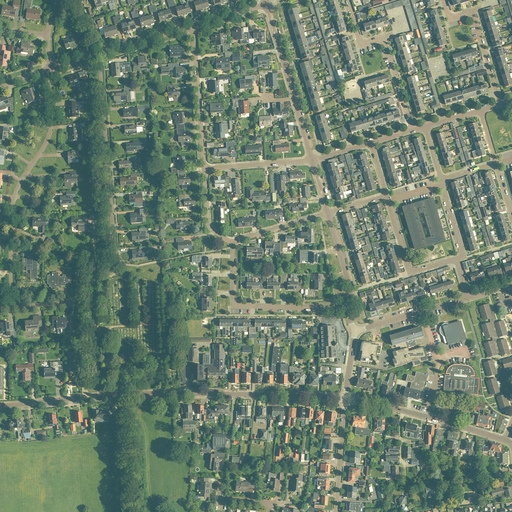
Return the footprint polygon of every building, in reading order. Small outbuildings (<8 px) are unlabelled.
[(30,10),(31,0),(24,0),(23,11),(27,11),(26,18),(38,19),(39,11),(30,10)] [(102,4),(100,0),(93,0),(95,4),(93,4),(94,8),(95,10),(103,8),(102,5),(102,4)] [(203,10),(199,0),(196,0),(189,0),(190,1),(192,8),(195,7),(196,11),(200,10),(200,11),(203,10)] [(209,7),(206,0),(199,0),(203,10),(206,9),(205,8),(209,7)] [(415,4),(412,5),(414,10),(415,13),(421,11),(420,8),(417,9),(416,7),(418,7),(417,6),(419,5),(420,6),(426,4),(427,7),(434,5),(433,0),(428,0),(422,2),(419,3),(416,4),(415,4)] [(13,1),(13,3),(12,8),(3,6),(2,15),(14,16),(15,10),(19,10),(20,4),(20,1),(13,1)] [(190,13),(188,3),(185,4),(185,2),(181,4),(182,6),(184,16),(188,15),(187,14),(190,13)] [(184,16),(182,6),(176,8),(178,16),(181,15),(182,17),(184,16)] [(485,19),(493,17),(491,11),(494,10),(493,7),(487,9),(487,12),(483,13),(485,19)] [(290,17),(298,14),(296,8),(288,11),(290,17)] [(90,9),(86,10),(88,16),(90,20),(94,19),(93,16),(92,16),(90,9)] [(164,12),(163,10),(157,12),(157,13),(160,22),(163,21),(163,22),(166,21),(164,12)] [(170,10),(164,12),(166,21),(169,20),(169,19),(172,18),(170,10)] [(300,20),(298,14),(290,17),(292,23),(300,20)] [(151,15),(145,17),(148,27),(151,26),(151,25),(154,24),(151,15)] [(386,17),(383,18),(382,15),(380,16),(381,19),(383,27),(389,25),(390,24),(389,20),(387,21),(386,17)] [(438,15),(430,18),(432,23),(439,21),(438,15)] [(139,19),(142,27),(145,26),(145,27),(148,27),(145,17),(142,18),(142,17),(139,17),(139,19)] [(108,26),(103,27),(101,20),(97,21),(99,28),(102,27),(103,30),(109,28),(108,26)] [(300,20),(292,23),(294,29),(302,26),(306,25),(305,23),(301,24),(300,20)] [(335,22),(332,23),(333,29),(337,28),(344,25),(343,20),(335,22)] [(133,21),(127,22),(130,32),(133,31),(133,30),(136,29),(133,21)] [(375,21),(369,23),(371,30),(377,28),(375,21)] [(432,23),(433,27),(430,28),(431,30),(434,29),(441,27),(439,21),(432,23)] [(130,32),(127,22),(121,24),(123,33),(127,32),(127,33),(130,32)] [(371,30),(369,23),(363,24),(366,32),(371,30)] [(337,28),(333,29),(331,29),(332,33),(336,31),(336,34),(339,33),(346,31),(344,25),(337,28)] [(109,28),(112,37),(115,36),(115,35),(118,34),(115,26),(109,28)] [(302,26),(294,29),(295,35),(304,32),(302,26)] [(443,33),(441,27),(434,29),(435,35),(443,33)] [(109,28),(103,30),(105,38),(109,37),(109,38),(112,37),(109,28)] [(243,29),(232,30),(232,37),(236,37),(237,40),(240,40),(240,44),(249,43),(249,39),(248,32),(243,32),(243,29)] [(264,31),(248,32),(249,39),(259,38),(259,42),(265,42),(264,31)] [(306,38),(304,32),(295,35),(297,41),(306,38)] [(397,44),(404,42),(407,41),(405,33),(400,35),(400,37),(395,39),(397,44)] [(228,52),(228,45),(227,38),(222,38),(222,34),(211,35),(211,40),(215,40),(216,46),(222,45),(223,53),(225,52),(228,52)] [(70,38),(63,40),(66,49),(70,47),(70,48),(78,46),(77,42),(81,41),(79,35),(70,38)] [(340,38),(341,42),(339,42),(340,45),(342,44),(349,42),(348,36),(340,38)] [(306,38),(297,41),(299,47),(307,45),(306,38)] [(492,42),(493,44),(492,44),(491,45),(492,47),(493,47),(494,47),(494,48),(501,45),(500,42),(505,41),(504,38),(500,39),(492,42)] [(404,42),(397,44),(399,50),(406,48),(404,42)] [(32,55),(33,47),(29,47),(30,45),(21,43),(21,47),(17,47),(16,54),(20,54),(20,52),(28,53),(28,55),(32,55)] [(0,51),(0,53),(0,65),(6,66),(7,57),(9,57),(10,52),(4,51),(5,46),(0,45),(0,51)] [(180,56),(180,54),(184,54),(183,45),(179,46),(170,47),(171,57),(180,56)] [(307,45),(299,47),(301,53),(309,50),(307,45)] [(344,50),(345,53),(341,54),(342,57),(346,56),(345,55),(353,53),(351,48),(344,50)] [(406,48),(399,50),(400,56),(408,54),(406,48)] [(475,49),(469,50),(472,58),(477,56),(478,58),(481,57),(479,51),(476,52),(475,49)] [(312,50),(309,50),(301,53),(303,59),(314,56),(312,50)] [(472,58),(469,50),(463,52),(466,59),(472,58)] [(508,52),(504,54),(503,50),(495,53),(497,58),(504,56),(509,55),(508,52)] [(225,52),(225,58),(212,59),(212,64),(216,64),(216,69),(224,69),(224,71),(229,70),(229,68),(229,58),(232,58),(232,62),(240,61),(239,52),(232,52),(228,52),(225,52)] [(463,52),(458,54),(460,61),(466,59),(463,52)] [(460,61),(458,54),(452,56),(455,67),(456,66),(456,67),(457,67),(459,67),(459,66),(459,65),(461,65),(460,61)] [(330,62),(327,55),(321,57),(323,65),(327,63),(330,62)] [(138,57),(138,62),(133,63),(134,71),(146,70),(146,73),(150,73),(149,62),(146,63),(145,56),(138,57)] [(270,67),(269,57),(262,57),(262,56),(257,56),(257,60),(253,61),(254,68),(258,67),(258,66),(264,66),(264,67),(270,67)] [(354,59),(347,61),(348,64),(344,66),(345,68),(356,65),(354,59)] [(424,61),(424,62),(421,63),(423,70),(429,68),(427,60),(424,61)] [(313,67),(311,61),(300,64),(302,70),(310,68),(313,67)] [(130,72),(130,62),(111,64),(112,77),(120,76),(120,73),(130,72)] [(506,62),(499,64),(500,70),(511,66),(511,63),(507,65),(506,62)] [(168,64),(168,67),(161,68),(161,75),(169,74),(169,70),(176,70),(177,78),(185,77),(185,67),(179,67),(179,63),(168,64)] [(356,65),(345,68),(342,69),(343,72),(350,70),(351,73),(358,71),(356,65)] [(411,65),(404,67),(406,73),(408,73),(413,71),(411,65)] [(511,66),(500,70),(502,76),(509,73),(508,70),(511,69),(511,66)] [(310,68),(302,70),(304,77),(312,74),(310,68)] [(337,70),(334,71),(337,81),(344,79),(343,75),(339,76),(337,70)] [(272,71),(259,72),(260,75),(268,75),(269,87),(272,87),(272,88),(273,89),(276,89),(277,88),(277,87),(276,74),(272,74),(272,71)] [(314,80),(312,74),(304,77),(305,83),(314,80)] [(81,75),(78,76),(78,75),(67,78),(70,85),(78,82),(80,88),(87,87),(86,83),(88,82),(86,76),(82,77),(81,75)] [(245,77),(245,80),(240,80),(240,89),(252,88),(252,82),(255,81),(255,75),(251,76),(245,77)] [(381,77),(383,84),(389,82),(387,75),(381,77)] [(409,84),(416,82),(414,76),(407,78),(409,84)] [(314,80),(305,83),(307,89),(315,86),(314,80)] [(372,87),(370,80),(364,82),(366,89),(372,87)] [(219,92),(218,82),(209,82),(209,86),(211,86),(211,93),(219,92)] [(479,85),(482,94),(488,92),(485,84),(479,85)] [(175,85),(167,86),(168,98),(174,97),(174,101),(179,101),(178,90),(175,90),(175,85)] [(482,94),(479,85),(473,87),(476,96),(477,97),(480,96),(480,95),(482,94)] [(317,92),(315,86),(307,89),(309,95),(317,92)] [(461,91),(464,99),(465,100),(468,100),(468,98),(470,98),(467,89),(466,86),(464,87),(464,90),(461,91)] [(476,96),(473,87),(467,89),(470,98),(476,96)] [(31,88),(21,92),(23,100),(28,98),(29,103),(40,100),(37,91),(33,93),(31,88)] [(461,91),(455,93),(458,101),(464,99),(461,91)] [(124,92),(114,93),(114,101),(127,100),(127,102),(131,101),(130,92),(124,92)] [(319,98),(317,92),(309,95),(311,101),(319,98)] [(455,93),(449,94),(452,103),(458,101),(455,93)] [(452,103),(449,94),(443,96),(446,105),(452,103)] [(0,109),(3,109),(2,106),(9,104),(6,96),(0,98),(0,109)] [(233,108),(239,108),(239,114),(249,114),(248,101),(243,101),(243,98),(232,99),(233,106),(233,108)] [(321,104),(319,98),(311,101),(313,107),(321,104)] [(88,99),(82,99),(70,100),(70,103),(68,103),(69,117),(79,117),(78,109),(77,109),(76,108),(76,102),(83,102),(88,102),(88,99)] [(222,103),(210,104),(211,113),(223,113),(222,103)] [(282,117),(286,116),(288,116),(289,115),(289,113),(288,112),(287,108),(284,108),(283,104),(276,105),(276,108),(273,109),(274,119),(277,119),(277,116),(282,115),(282,117)] [(323,110),(321,104),(313,107),(314,113),(323,110)] [(425,111),(423,105),(416,107),(417,113),(425,111)] [(137,109),(123,110),(124,117),(138,116),(137,113),(137,109)] [(259,117),(259,118),(258,118),(258,119),(258,122),(259,122),(260,126),(271,125),(271,124),(271,122),(274,121),(274,119),(273,109),(273,113),(270,113),(270,116),(259,117)] [(392,112),(394,120),(400,118),(398,110),(391,112),(392,112)] [(376,116),(373,117),(376,125),(382,124),(379,115),(378,112),(376,113),(376,116)] [(392,112),(391,112),(385,113),(388,122),(394,120),(392,112)] [(178,129),(185,129),(184,113),(173,113),(173,119),(174,119),(175,124),(176,124),(177,127),(178,127),(178,129)] [(385,113),(379,115),(382,124),(388,122),(385,113)] [(317,123),(326,120),(324,114),(316,117),(317,123)] [(373,117),(367,119),(370,127),(376,125),(373,117)] [(370,127),(367,119),(361,120),(364,129),(365,130),(367,129),(367,128),(370,127)] [(328,126),(326,120),(317,123),(319,129),(328,126)] [(364,129),(361,120),(355,122),(357,131),(364,129)] [(231,121),(227,121),(221,122),(221,125),(215,125),(216,139),(225,138),(224,134),(228,134),(228,130),(232,130),(231,121)] [(357,131),(355,122),(349,124),(351,133),(357,131)] [(285,136),(293,136),(292,126),(288,126),(288,123),(280,123),(281,129),(284,129),(285,136)] [(454,123),(450,124),(455,139),(459,138),(454,123)] [(469,125),(470,128),(468,129),(469,132),(471,131),(471,132),(477,130),(476,123),(469,125)] [(73,129),(69,129),(70,141),(82,140),(82,128),(81,128),(81,124),(73,124),(73,129)] [(328,126),(319,129),(321,135),(329,132),(328,126)] [(346,127),(343,128),(343,129),(340,129),(341,133),(343,132),(345,138),(349,137),(346,127)] [(185,135),(185,129),(178,129),(179,142),(181,142),(181,146),(184,146),(190,145),(190,134),(185,135)] [(471,132),(473,138),(470,138),(470,139),(479,136),(477,130),(471,132)] [(331,139),(329,132),(321,135),(323,141),(331,139)] [(442,140),(444,139),(443,133),(436,135),(438,141),(439,141),(442,140)] [(481,142),(479,136),(470,139),(472,145),(475,144),(481,142)] [(146,139),(133,140),(133,143),(126,144),(126,152),(134,151),(134,150),(141,150),(141,151),(144,151),(144,145),(147,145),(146,139)] [(446,146),(444,139),(442,140),(439,141),(438,141),(440,148),(446,146)] [(276,153),(289,152),(288,145),(281,145),(280,141),(273,142),(273,147),(275,146),(276,153)] [(226,143),(227,148),(213,149),(214,156),(218,155),(218,157),(231,156),(231,153),(235,153),(234,147),(235,147),(234,142),(226,143)] [(481,142),(475,144),(477,151),(483,149),(481,142)] [(382,145),(383,149),(381,149),(383,155),(395,152),(399,150),(402,150),(402,149),(400,143),(397,144),(398,148),(390,150),(388,144),(382,145)] [(245,147),(246,155),(259,154),(259,151),(262,151),(261,144),(258,145),(258,146),(245,147)] [(413,147),(410,148),(410,151),(414,150),(415,152),(424,150),(422,144),(416,146),(413,147)] [(446,146),(440,148),(442,154),(448,152),(446,146)] [(483,149),(477,151),(472,152),(474,159),(485,155),(483,149)] [(424,150),(415,152),(416,155),(412,156),(413,159),(416,158),(419,157),(425,155),(424,150)] [(79,162),(78,159),(78,152),(67,153),(68,163),(75,163),(79,162)] [(391,156),(396,154),(395,152),(383,155),(385,161),(392,159),(391,156)] [(442,154),(444,160),(450,158),(454,157),(453,154),(449,155),(448,152),(442,154)] [(465,161),(463,152),(459,153),(460,156),(456,157),(460,156),(462,162),(465,161)] [(412,156),(407,157),(406,153),(404,154),(405,158),(406,157),(407,162),(413,161),(412,156)] [(359,159),(353,160),(353,157),(346,159),(348,165),(351,164),(353,163),(356,163),(359,162),(367,160),(365,154),(358,156),(359,159)] [(139,157),(134,157),(127,158),(128,161),(119,161),(119,169),(132,167),(132,164),(135,164),(135,162),(140,162),(139,157)] [(178,173),(185,173),(184,157),(173,158),(173,163),(177,163),(178,173)] [(450,158),(444,160),(446,167),(452,165),(450,158)] [(334,167),(334,164),(336,163),(334,159),(328,161),(329,165),(327,165),(329,171),(338,169),(337,166),(334,167)] [(351,164),(348,165),(349,168),(352,167),(351,164),(357,163),(358,166),(360,165),(361,165),(362,168),(368,166),(367,160),(359,162),(356,163),(353,163),(351,164)] [(421,166),(412,169),(413,170),(413,171),(413,172),(422,169),(429,167),(427,161),(421,163),(421,166)] [(394,165),(386,167),(388,173),(395,171),(394,168),(395,167),(394,165)] [(353,170),(350,171),(351,177),(352,177),(355,176),(360,175),(370,172),(368,166),(362,168),(363,171),(354,174),(353,170)] [(422,169),(413,172),(414,174),(417,173),(420,173),(422,179),(431,176),(430,176),(430,173),(431,173),(429,167),(422,169)] [(338,169),(329,171),(330,177),(340,174),(338,169)] [(395,171),(388,173),(390,179),(398,176),(397,174),(401,173),(400,169),(395,171)] [(79,171),(69,172),(69,176),(64,176),(64,187),(70,187),(70,184),(76,183),(76,178),(79,178),(79,171)] [(287,172),(287,182),(290,182),(290,179),(305,178),(305,173),(301,174),(301,171),(290,172),(290,173),(287,173),(287,172)] [(490,171),(485,173),(485,171),(479,172),(481,178),(479,179),(480,181),(492,178),(490,171)] [(287,182),(287,172),(282,172),(282,176),(277,176),(277,180),(278,191),(280,191),(280,193),(281,194),(283,194),(284,193),(284,191),(285,190),(284,182),(287,182)] [(372,177),(370,172),(360,175),(362,180),(365,180),(365,179),(372,177)] [(185,178),(185,173),(178,173),(179,185),(182,185),(182,189),(184,189),(190,188),(189,177),(185,178)] [(120,178),(120,186),(134,185),(137,185),(136,177),(142,177),(141,174),(131,174),(131,177),(120,178)] [(330,177),(330,178),(331,181),(332,183),(340,181),(342,180),(341,178),(340,175),(340,174),(330,177)] [(398,176),(390,179),(392,185),(393,185),(394,187),(401,185),(400,182),(398,182),(398,179),(398,176)] [(228,177),(225,177),(214,177),(214,185),(215,185),(215,188),(220,187),(221,186),(220,184),(225,184),(226,187),(229,186),(228,177)] [(231,180),(231,178),(231,177),(228,177),(229,186),(231,186),(232,192),(229,192),(230,199),(238,198),(238,194),(240,194),(239,183),(238,179),(231,180)] [(365,179),(365,180),(366,182),(362,184),(363,187),(374,184),(372,177),(365,179)] [(494,184),(492,178),(480,181),(482,181),(483,184),(486,183),(487,186),(494,184)] [(343,180),(342,180),(340,181),(332,183),(334,189),(341,187),(343,186),(342,183),(344,183),(343,180)] [(451,183),(450,184),(451,187),(452,187),(453,189),(464,186),(463,184),(461,183),(458,184),(457,181),(451,183)] [(363,187),(358,188),(355,189),(357,195),(361,194),(360,192),(359,191),(362,190),(365,189),(366,192),(369,191),(369,192),(376,189),(374,184),(363,187)] [(494,184),(487,186),(489,193),(496,191),(495,187),(496,187),(495,184),(494,185),(494,184)] [(300,201),(306,200),(306,198),(310,197),(309,186),(302,187),(303,198),(300,198),(300,201)] [(464,186),(453,189),(455,196),(461,194),(460,191),(463,190),(462,187),(464,186)] [(334,189),(334,190),(333,190),(334,192),(335,193),(336,195),(346,192),(345,189),(342,190),(341,187),(334,189)] [(253,188),(247,188),(247,198),(252,198),(252,201),(266,200),(266,201),(270,200),(270,194),(266,194),(266,192),(253,193),(253,188)] [(74,197),(74,191),(66,192),(66,193),(66,196),(60,196),(60,198),(59,198),(60,202),(61,206),(73,205),(72,197),(74,197)] [(346,192),(336,195),(338,201),(344,199),(343,196),(343,195),(351,193),(351,191),(347,192),(346,192)] [(496,191),(489,193),(486,193),(487,197),(490,196),(491,199),(498,197),(496,191)] [(129,196),(128,196),(127,197),(127,200),(128,201),(129,201),(130,203),(140,202),(140,208),(142,207),(142,202),(143,202),(142,192),(136,192),(136,195),(129,196)] [(191,194),(183,195),(179,195),(180,207),(184,207),(190,206),(190,210),(195,210),(195,199),(191,199),(191,194)] [(461,194),(455,196),(456,202),(463,200),(461,194)] [(491,199),(492,203),(490,204),(490,206),(500,204),(498,197),(491,199)] [(422,202),(422,204),(414,206),(413,204),(409,205),(402,207),(410,234),(415,249),(434,244),(436,243),(445,240),(433,198),(422,202)] [(300,204),(292,204),(289,205),(289,210),(292,209),(293,212),(304,211),(303,209),(307,209),(306,204),(306,200),(300,201),(300,204)] [(463,200),(456,202),(458,209),(465,207),(463,200)] [(216,207),(217,221),(225,220),(224,207),(225,207),(225,202),(218,203),(219,207),(216,207)] [(372,213),(382,210),(380,204),(370,207),(372,213)] [(490,206),(488,207),(489,211),(494,209),(495,212),(501,210),(500,204),(490,206)] [(131,224),(142,223),(142,214),(145,214),(145,209),(137,210),(137,214),(130,214),(131,224)] [(278,211),(265,212),(266,219),(279,218),(279,216),(282,216),(282,209),(278,209),(278,211)] [(462,220),(468,218),(466,211),(460,213),(462,220)] [(352,213),(349,214),(342,216),(344,221),(350,219),(350,220),(353,219),(352,213)] [(498,223),(504,221),(503,214),(496,216),(498,223)] [(383,216),(377,218),(374,219),(374,221),(375,222),(376,225),(385,222),(383,216)] [(238,220),(237,220),(236,221),(236,223),(238,224),(239,224),(239,227),(252,226),(252,224),(255,224),(255,217),(251,217),(251,219),(246,219),(246,217),(242,218),(242,219),(238,220)] [(45,218),(33,218),(32,226),(40,227),(40,233),(44,233),(44,227),(45,227),(45,218)] [(470,224),(468,218),(462,220),(463,226),(470,224)] [(83,220),(71,220),(71,227),(78,227),(78,231),(89,231),(89,224),(83,224),(83,220)] [(176,222),(177,230),(190,229),(189,222),(183,222),(183,221),(176,222)] [(506,227),(504,221),(498,223),(500,229),(506,227)] [(471,227),(470,224),(463,226),(465,232),(472,230),(474,230),(473,227),(471,227)] [(506,227),(500,229),(502,235),(508,233),(506,227)] [(132,233),(133,243),(141,242),(141,240),(146,240),(145,232),(148,232),(148,228),(139,229),(139,232),(132,233)] [(380,230),(381,232),(377,234),(378,236),(382,235),(389,233),(387,228),(380,230)] [(297,233),(297,238),(297,243),(297,250),(301,250),(301,243),(304,243),(304,240),(304,239),(308,239),(308,240),(308,243),(314,243),(314,234),(313,234),(313,229),(308,229),(308,233),(297,233)] [(354,231),(347,233),(349,239),(356,237),(355,234),(359,232),(358,230),(354,231)] [(472,230),(465,232),(467,239),(474,237),(472,230)] [(508,233),(502,235),(504,242),(510,240),(508,233)] [(280,242),(280,252),(280,255),(282,255),(282,252),(282,248),(287,248),(287,242),(294,242),(294,237),(285,236),(285,242),(282,242),(280,242)] [(476,243),(474,237),(467,239),(469,245),(476,243)] [(183,238),(176,239),(176,243),(178,243),(178,250),(184,249),(184,251),(188,251),(188,249),(192,249),(192,246),(192,241),(191,241),(184,242),(183,238)] [(274,252),(280,253),(280,244),(274,244),(274,240),(270,240),(270,242),(265,242),(265,249),(274,249),(274,252)] [(361,241),(357,243),(351,245),(352,250),(359,248),(358,246),(363,244),(362,241),(361,241)] [(476,243),(469,245),(471,251),(478,250),(476,243)] [(383,250),(382,250),(381,250),(380,251),(381,253),(383,253),(384,253),(393,250),(392,244),(385,246),(382,247),(383,250)] [(139,250),(132,251),(133,258),(133,260),(145,259),(145,257),(145,250),(152,249),(152,246),(139,247),(139,250)] [(247,248),(247,254),(247,258),(256,258),(256,259),(262,259),(262,255),(262,248),(257,248),(247,248)] [(308,253),(308,254),(307,254),(307,250),(301,250),(297,250),(297,259),(297,263),(300,263),(300,259),(301,259),(301,256),(310,257),(310,263),(317,263),(317,254),(308,253)] [(384,253),(385,255),(383,256),(384,259),(395,255),(393,250),(384,253)] [(27,253),(27,259),(24,259),(24,262),(22,262),(22,270),(30,270),(30,279),(32,279),(37,279),(37,262),(32,262),(32,258),(32,253),(27,253)] [(202,255),(196,255),(195,255),(192,256),(192,262),(196,262),(202,262),(202,268),(211,268),(211,258),(205,258),(205,254),(202,254),(202,255)] [(395,255),(384,259),(386,258),(387,264),(390,263),(397,261),(395,255)] [(508,257),(508,258),(505,259),(507,264),(503,265),(505,271),(511,269),(508,257)] [(390,263),(391,266),(385,268),(386,270),(398,267),(397,261),(390,263)] [(366,271),(368,270),(367,267),(369,266),(369,264),(369,263),(368,264),(357,267),(359,273),(366,271)] [(499,266),(496,267),(495,264),(492,265),(495,274),(501,272),(499,266)] [(495,274),(492,265),(486,267),(488,276),(495,274)] [(398,267),(386,270),(386,271),(388,270),(388,273),(390,273),(391,275),(392,276),(394,275),(400,273),(398,267)] [(473,274),(470,275),(470,276),(467,277),(468,282),(472,281),(478,279),(476,273),(475,271),(472,272),(473,274)] [(483,271),(476,273),(478,279),(485,277),(483,271)] [(56,287),(64,287),(64,284),(65,284),(65,275),(62,275),(62,277),(58,277),(58,273),(52,273),(52,275),(49,275),(49,276),(47,276),(47,284),(49,284),(49,286),(51,286),(51,288),(52,288),(52,290),(56,290),(56,287)] [(192,273),(192,274),(190,274),(190,276),(192,276),(192,279),(192,280),(199,280),(201,283),(201,286),(203,286),(211,286),(211,276),(205,276),(205,273),(201,273),(192,273)] [(307,274),(307,277),(311,277),(311,281),(315,281),(315,290),(321,290),(321,280),(321,275),(311,275),(311,274),(307,274)] [(374,274),(361,278),(362,284),(369,282),(369,283),(373,282),(371,275),(374,274)] [(446,280),(445,280),(448,289),(454,287),(452,281),(451,277),(446,279),(446,280)] [(438,286),(438,285),(437,282),(434,283),(437,292),(442,291),(441,285),(438,286)] [(416,285),(415,286),(418,298),(424,296),(422,290),(422,289),(421,289),(420,286),(418,287),(418,285),(416,285)] [(414,286),(415,287),(409,289),(413,300),(418,298),(415,286),(414,286)] [(410,294),(408,295),(407,291),(404,292),(405,295),(407,301),(413,300),(409,289),(410,294)] [(371,290),(360,293),(361,298),(372,295),(372,293),(371,290)] [(404,292),(398,293),(401,303),(407,301),(405,295),(404,292)] [(202,311),(211,311),(211,298),(204,298),(204,293),(199,293),(199,299),(202,299),(202,311)] [(386,301),(388,307),(394,305),(391,295),(385,297),(386,301)] [(371,304),(368,304),(369,306),(371,312),(377,310),(375,304),(374,301),(373,298),(371,299),(370,299),(371,304)] [(380,299),(374,301),(375,304),(377,310),(382,309),(381,303),(380,299)] [(490,307),(489,304),(479,307),(483,320),(490,319),(491,322),(482,325),(486,339),(492,337),(493,341),(484,344),(488,357),(497,355),(497,353),(499,353),(500,353),(501,356),(510,353),(506,339),(500,341),(499,337),(507,335),(503,321),(497,323),(494,313),(492,307),(491,307),(490,307)] [(25,322),(26,331),(38,330),(38,326),(42,326),(41,316),(34,317),(34,321),(25,322)] [(65,331),(71,331),(70,321),(67,322),(66,318),(60,319),(60,317),(52,317),(53,326),(57,326),(57,329),(65,329),(65,331)] [(279,327),(279,334),(279,337),(287,337),(287,333),(282,333),(282,330),(282,327),(285,327),(285,320),(279,320),(279,327)] [(292,329),(292,330),(301,330),(301,331),(305,331),(305,330),(305,321),(301,321),(301,320),(291,320),(292,329)] [(449,345),(466,340),(460,322),(450,325),(449,324),(448,323),(447,323),(446,323),(445,323),(444,324),(442,324),(442,325),(441,326),(440,327),(440,328),(439,329),(439,330),(439,331),(440,333),(440,334),(441,335),(442,336),(445,343),(448,342),(449,345)] [(0,323),(0,333),(3,334),(2,332),(6,331),(7,336),(13,335),(12,326),(9,326),(9,323),(0,323)] [(320,326),(321,347),(319,347),(320,358),(336,358),(336,346),(337,346),(337,343),(334,343),(333,326),(320,326)] [(420,327),(389,336),(392,346),(395,345),(405,342),(407,348),(415,345),(414,339),(423,336),(420,327)] [(292,330),(288,330),(288,338),(289,338),(289,339),(296,339),(297,339),(297,336),(292,336),(292,330)] [(361,343),(361,344),(358,359),(360,359),(360,361),(368,362),(369,359),(372,359),(375,362),(377,361),(376,357),(376,354),(380,354),(381,346),(375,345),(376,343),(373,343),(365,341),(363,342),(361,343)] [(405,342),(395,345),(395,347),(400,347),(400,348),(401,350),(392,352),(394,357),(394,359),(392,359),(395,367),(412,362),(413,366),(420,364),(420,362),(426,360),(426,358),(422,347),(408,351),(407,348),(405,342)] [(203,365),(192,365),(191,380),(200,380),(203,380),(203,373),(207,373),(207,375),(225,376),(225,368),(223,368),(223,345),(213,345),(213,350),(215,350),(215,365),(210,365),(210,356),(203,356),(203,365)] [(189,361),(197,361),(197,347),(189,347),(189,361)] [(288,364),(281,364),(281,357),(282,348),(273,348),(272,363),(272,366),(276,366),(276,371),(276,373),(281,373),(280,384),(283,384),(284,385),(286,385),(286,384),(287,384),(288,364)] [(29,354),(30,364),(28,364),(28,366),(16,366),(16,372),(21,372),(22,381),(30,381),(29,371),(33,371),(33,364),(35,364),(34,354),(29,354)] [(70,367),(67,367),(67,369),(67,372),(76,371),(76,368),(76,365),(76,362),(76,355),(74,355),(74,354),(71,354),(71,355),(69,355),(70,361),(69,361),(69,365),(70,365),(70,367)] [(293,367),(290,367),(290,366),(293,366),(293,358),(289,358),(289,367),(290,367),(289,375),(293,375),(292,383),(296,383),(296,384),(304,384),(304,379),(305,379),(306,378),(306,377),(306,376),(305,375),(304,375),(304,374),(302,374),(302,370),(297,370),(297,367),(293,367)] [(511,367),(509,358),(502,360),(505,369),(511,367)] [(486,370),(495,367),(493,360),(484,363),(486,370)] [(50,369),(41,369),(42,375),(43,375),(43,378),(55,377),(55,375),(62,375),(62,362),(50,362),(50,369)] [(445,375),(443,392),(478,395),(479,378),(470,377),(470,376),(474,376),(474,373),(473,370),(470,367),(468,365),(464,364),(456,364),(453,364),(450,365),(448,368),(446,371),(446,374),(449,374),(449,376),(445,375)] [(264,367),(260,367),(260,375),(255,375),(254,383),(255,383),(255,384),(257,384),(258,383),(261,383),(261,379),(262,379),(262,375),(264,375),(264,367)] [(363,388),(365,380),(362,380),(365,369),(359,367),(356,380),(358,381),(356,387),(363,388)] [(495,367),(486,370),(488,376),(497,374),(495,367)] [(380,371),(371,369),(370,372),(376,373),(375,378),(378,379),(380,371)] [(71,379),(71,372),(66,373),(67,380),(68,379),(69,385),(77,385),(76,379),(71,379)] [(411,383),(410,389),(405,388),(406,386),(401,385),(398,395),(403,396),(402,399),(407,401),(408,397),(418,400),(418,397),(422,398),(426,380),(428,375),(416,372),(415,377),(407,375),(406,381),(411,383)] [(310,373),(310,384),(314,385),(317,386),(317,385),(318,376),(314,376),(314,373),(310,373)] [(327,375),(327,378),(323,378),(323,385),(335,385),(335,379),(335,375),(327,375)] [(365,380),(363,388),(365,389),(365,391),(369,392),(371,382),(369,381),(369,380),(369,379),(366,378),(365,381),(365,380)] [(489,388),(498,385),(496,378),(487,381),(489,388)] [(392,382),(389,381),(388,381),(387,382),(382,381),(380,386),(383,387),(382,394),(389,396),(391,387),(392,382)] [(500,392),(498,385),(489,388),(491,395),(500,392)] [(499,404),(508,401),(506,394),(497,397),(499,404)] [(508,401),(499,404),(501,411),(510,408),(508,401)] [(206,411),(204,411),(204,406),(201,406),(201,405),(198,405),(198,406),(197,406),(197,414),(200,414),(200,421),(205,421),(206,421),(206,416),(206,411)] [(184,407),(185,409),(180,409),(180,414),(183,414),(183,419),(189,419),(189,418),(191,418),(191,417),(192,417),(191,406),(184,407)] [(206,421),(205,421),(205,425),(206,425),(206,421),(214,421),(214,416),(218,416),(218,413),(222,413),(222,406),(218,406),(218,407),(215,407),(215,409),(207,409),(207,411),(206,411),(206,416),(206,421)] [(222,406),(222,413),(227,414),(227,417),(230,417),(231,413),(228,413),(228,407),(226,407),(226,406),(222,406)] [(239,407),(239,412),(236,412),(236,418),(239,418),(239,419),(245,419),(245,418),(245,407),(239,407)] [(266,417),(266,407),(259,407),(259,417),(256,417),(256,422),(265,422),(265,417),(266,417)] [(269,420),(268,428),(266,442),(270,442),(271,428),(272,420),(274,420),(278,420),(278,408),(272,407),(272,415),(269,415),(269,420)] [(310,410),(307,409),(305,424),(309,424),(309,420),(309,418),(312,419),(313,410),(312,410),(312,409),(310,409),(310,410)] [(109,416),(109,412),(107,412),(107,411),(100,412),(99,411),(97,411),(96,410),(95,410),(94,411),(93,411),(94,419),(100,419),(101,421),(107,421),(107,418),(107,416),(109,416)] [(318,411),(317,411),(316,411),(315,420),(319,421),(319,424),(323,425),(324,412),(320,412),(319,411),(318,411)] [(335,423),(336,413),(332,413),(331,412),(329,411),(328,413),(327,422),(329,422),(329,425),(333,425),(333,423),(335,423)] [(81,412),(75,413),(76,423),(84,422),(84,427),(88,427),(87,420),(82,421),(81,412)] [(483,416),(477,414),(476,416),(473,416),(471,423),(475,424),(474,425),(477,426),(477,425),(481,426),(483,416)] [(487,417),(483,416),(481,426),(485,427),(488,428),(488,427),(490,427),(492,415),(487,414),(487,417)] [(50,416),(49,416),(50,424),(53,424),(54,426),(56,426),(59,425),(58,422),(57,422),(57,419),(56,419),(56,415),(52,416),(52,415),(50,415),(50,416)] [(364,428),(365,417),(360,416),(360,417),(354,416),(353,422),(351,422),(350,425),(353,425),(353,426),(356,427),(355,435),(369,436),(370,430),(363,429),(363,428),(364,428)] [(189,419),(183,419),(183,422),(183,429),(190,429),(190,432),(195,432),(195,429),(195,422),(192,422),(192,417),(191,417),(191,418),(189,418),(189,419)] [(375,418),(375,428),(374,430),(375,430),(379,430),(381,431),(381,433),(384,433),(384,429),(384,428),(385,419),(375,418)] [(13,420),(9,420),(10,429),(14,428),(17,428),(17,429),(21,429),(20,419),(17,419),(14,419),(14,420),(13,420)] [(414,424),(413,425),(412,424),(407,423),(405,428),(406,428),(405,431),(413,434),(412,438),(417,439),(419,439),(421,439),(425,439),(425,440),(425,431),(425,430),(421,430),(419,430),(420,429),(420,428),(417,428),(417,426),(416,425),(414,424)] [(425,440),(425,443),(425,445),(430,445),(430,437),(433,437),(433,435),(434,427),(426,426),(425,430),(425,431),(425,440)] [(432,451),(433,451),(432,456),(434,456),(435,452),(437,452),(439,441),(444,442),(445,441),(445,439),(450,440),(448,448),(453,449),(451,455),(457,457),(460,445),(459,445),(460,442),(455,441),(457,434),(437,430),(432,451)] [(213,441),(212,441),(212,444),(213,444),(213,450),(225,450),(225,435),(213,435),(213,441)] [(324,437),(324,440),(323,445),(326,445),(326,450),(331,450),(332,441),(329,441),(330,437),(324,437)] [(465,440),(463,450),(469,451),(468,458),(473,459),(474,452),(472,451),(474,442),(465,440)] [(501,444),(489,441),(489,447),(483,447),(483,452),(489,452),(490,450),(497,452),(497,465),(507,465),(507,453),(501,453),(501,444)] [(405,447),(404,455),(404,458),(418,459),(419,454),(413,454),(413,452),(411,452),(411,448),(405,447)] [(217,471),(218,459),(214,459),(215,455),(207,454),(206,461),(210,462),(209,470),(217,471)] [(317,461),(317,467),(321,467),(320,474),(319,474),(327,475),(327,474),(330,474),(330,465),(325,465),(325,461),(319,461),(317,461)] [(393,465),(384,465),(384,472),(388,472),(389,479),(393,479),(393,477),(399,477),(399,475),(400,475),(400,471),(398,471),(398,467),(393,468),(393,465)] [(277,473),(269,473),(268,479),(271,480),(270,489),(278,490),(279,480),(283,481),(283,474),(277,473)] [(303,475),(295,475),(295,479),(293,478),(291,491),(299,492),(300,481),(302,481),(303,475)] [(199,478),(198,485),(197,491),(200,491),(199,496),(209,497),(210,488),(211,488),(212,484),(209,483),(209,479),(199,478)] [(329,481),(329,478),(318,478),(318,479),(317,479),(317,485),(318,486),(318,487),(323,487),(323,490),(328,490),(329,481)] [(246,483),(237,482),(236,491),(247,492),(251,492),(252,488),(254,488),(255,482),(246,481),(246,483)] [(425,487),(427,496),(435,494),(433,484),(429,485),(429,486),(425,487)] [(511,495),(510,489),(506,490),(505,487),(491,490),(492,496),(498,495),(500,497),(502,496),(502,498),(507,497),(507,498),(511,496),(511,495)] [(318,494),(317,500),(322,500),(322,505),(321,505),(321,503),(315,503),(314,508),(324,509),(324,506),(327,506),(328,497),(323,497),(323,494),(318,494)] [(397,498),(397,499),(394,499),(395,504),(398,503),(399,506),(401,511),(408,509),(406,504),(407,504),(405,497),(397,498)] [(347,503),(346,507),(345,507),(344,511),(348,511),(349,511),(352,511),(355,511),(358,511),(359,511),(359,508),(363,508),(363,504),(356,503),(352,504),(347,503)]
